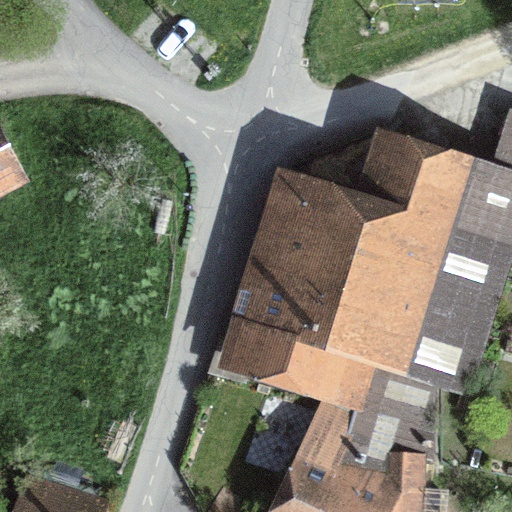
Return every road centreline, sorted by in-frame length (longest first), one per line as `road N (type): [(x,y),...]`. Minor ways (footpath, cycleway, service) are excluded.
road 1 (unclassified): [(142,511),(249,147)]
road 2 (track): [(511,45),(249,147)]
road 3 (unclassified): [(67,0),(126,59),(249,147)]
road 4 (unclassified): [(249,147),(292,0)]
